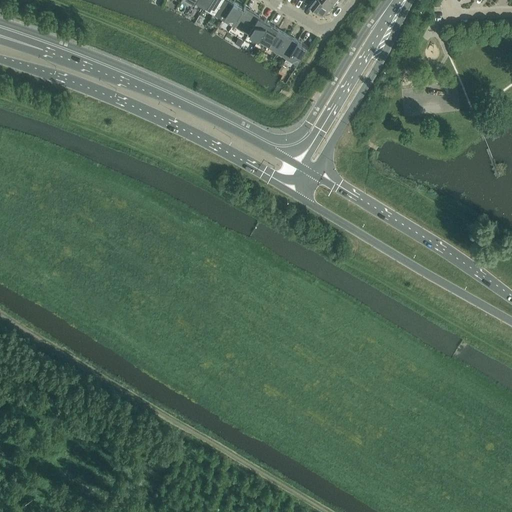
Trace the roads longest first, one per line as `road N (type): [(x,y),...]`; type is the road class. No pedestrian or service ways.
road 1 (secondary): [(0,58),(114,98),(285,188)]
road 2 (secondary): [(299,196),(511,322)]
road 3 (secondary): [(511,296),(312,173)]
road 4 (tertiary): [(312,173),(408,0)]
road 5 (tertiary): [(402,0),(298,165)]
road 6 (secondary): [(176,98),(0,30)]
road 7 (secondary): [(176,98),(0,41)]
road 8 (secondary): [(298,165),(176,98)]
